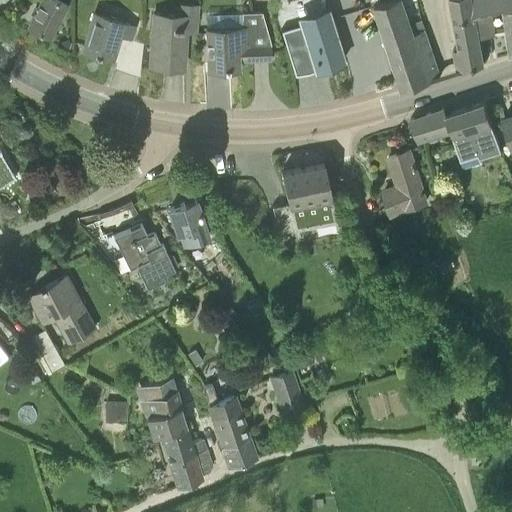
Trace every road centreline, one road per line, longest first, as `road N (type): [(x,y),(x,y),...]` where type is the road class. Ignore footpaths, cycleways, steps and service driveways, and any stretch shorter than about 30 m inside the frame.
road 1 (residential): [(458,444),(446,360),(373,233),(335,123)]
road 2 (residential): [(131,511),(302,447),(458,444)]
road 3 (residential): [(0,240),(139,173),(170,127)]
road 4 (tertiary): [(511,69),(335,123)]
road 5 (tertiary): [(170,127),(87,104),(0,59)]
road 6 (tertiary): [(170,127),(254,133),(335,123)]
